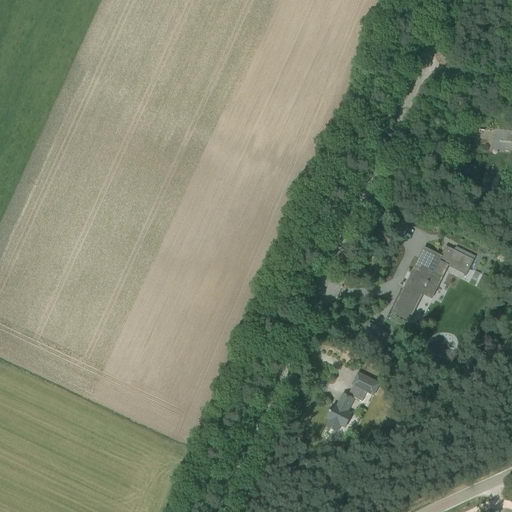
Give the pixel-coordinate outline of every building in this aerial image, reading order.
[(494,131),(492,150),(511,151),(511,133),(506,132),(497,132),(494,131)] [(445,263),(444,265),(466,276),(473,260),(446,246),(440,257),(424,249),(392,313),(409,321),(423,295),(432,299),(443,277),(434,272),(440,261),(445,263)] [(369,322),(359,342),(382,353),(386,344),(373,337),(378,328),(371,324),(371,323),(369,322)] [(353,386),(348,395),(362,402),(366,393),(374,396),(380,384),(358,372),(351,385),(353,386)] [(326,419),(330,420),(326,427),(337,432),(340,426),(345,428),(352,415),(347,412),(354,399),(343,394),(336,407),(333,405),(326,419)]
